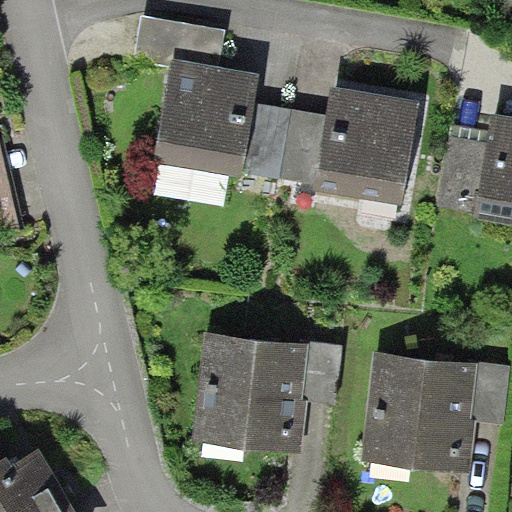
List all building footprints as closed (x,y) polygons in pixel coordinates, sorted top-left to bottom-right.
[(256,84),(171,64),(154,160),(278,179),(290,126),(250,115),(256,84)] [(330,130),(290,126),(278,179),(397,203),(415,106),(335,91),(330,130)] [(511,128),(500,127),(494,163),(446,156),(438,211),(511,222),(511,128)] [(301,348),(209,334),(199,429),(290,437),(295,398),(301,348)] [(341,350),(301,348),(295,398),(335,404),(341,350)] [(469,367),(380,356),(369,445),(459,456),(463,421),(469,367)] [(509,372),(469,367),(463,421),(502,426),(509,372)] [(0,511),(56,511),(26,453),(0,466),(0,511)]
